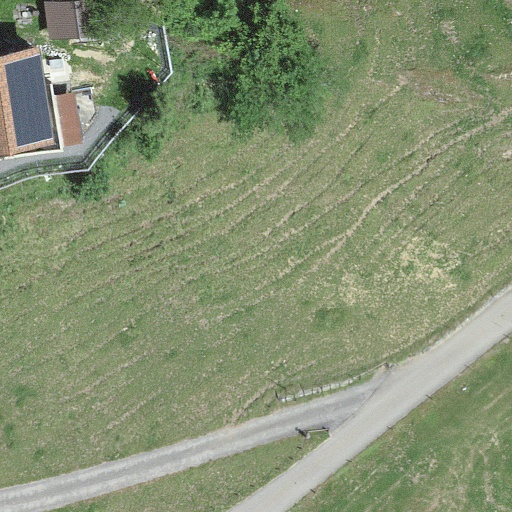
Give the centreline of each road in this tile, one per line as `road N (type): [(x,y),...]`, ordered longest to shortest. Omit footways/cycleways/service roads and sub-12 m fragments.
road 1 (track): [(0,511),(204,456),(346,406),(399,401)]
road 2 (residential): [(511,313),(269,511)]
